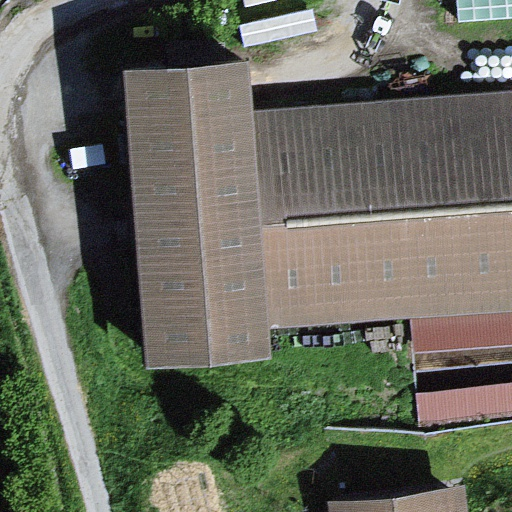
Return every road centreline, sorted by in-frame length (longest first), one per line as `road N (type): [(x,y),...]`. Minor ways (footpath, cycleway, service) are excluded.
road 1 (track): [(0,133),(19,238),(98,511)]
road 2 (track): [(153,0),(64,31),(13,62),(0,131)]
